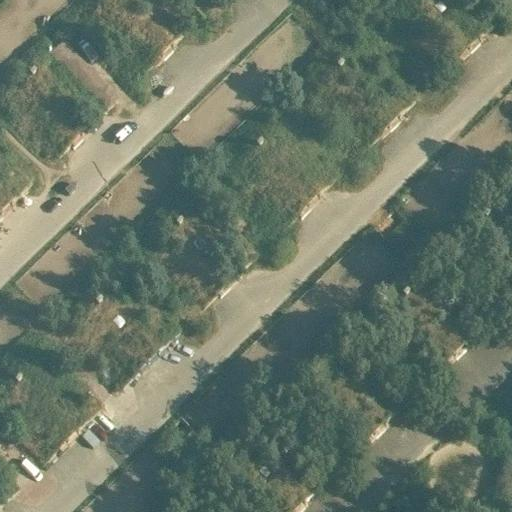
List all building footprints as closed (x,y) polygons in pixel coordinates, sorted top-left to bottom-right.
[(177,45),(133,0),(116,0),(103,13),(155,66),(177,45)] [(483,37),(446,0),(415,0),(410,5),(462,59),(483,37)] [(403,115),(351,62),(330,84),(382,137),(403,115)] [(97,123),(45,70),(23,91),(75,144),(97,123)] [(324,193),(272,140),(250,162),(302,215),(324,193)] [(0,217),(17,201),(0,184),(0,217)] [(511,224),(499,211),(477,233),(511,268),(511,224)] [(242,273),(190,220),(168,242),(220,295),(242,273)] [(470,344),(417,291),(396,312),(448,365),(470,344)] [(163,350),(111,297),(90,319),(142,372),(163,350)] [(389,423),(337,370),(315,391),(367,444),(389,423)] [(82,431),(30,378),(8,399),(60,452),(82,431)] [(297,511),(309,501),(257,448),(235,469),(276,511),(297,511)]
